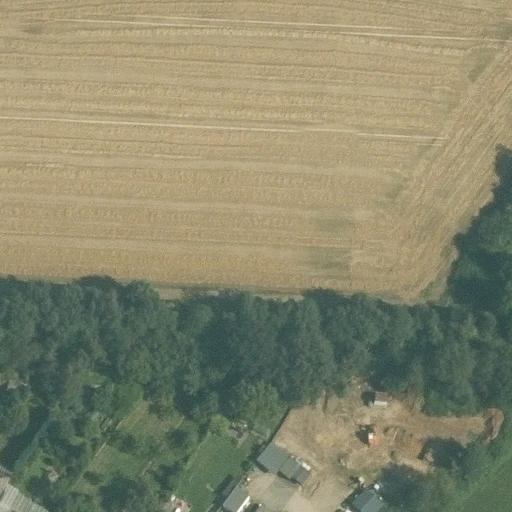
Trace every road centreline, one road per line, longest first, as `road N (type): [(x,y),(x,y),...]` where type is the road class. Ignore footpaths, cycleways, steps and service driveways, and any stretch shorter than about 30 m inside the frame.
road 1 (track): [(0,289),(511,319)]
road 2 (track): [(422,315),(511,188)]
